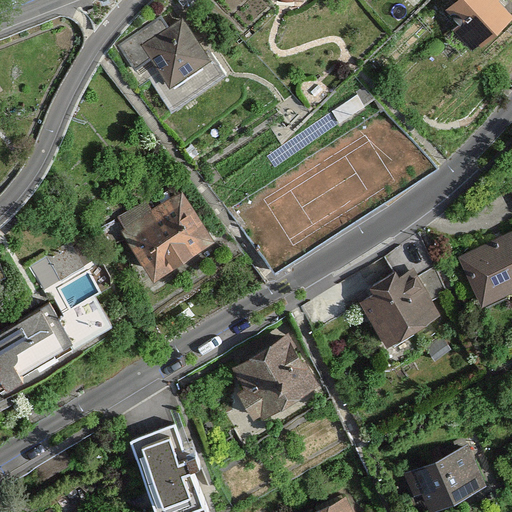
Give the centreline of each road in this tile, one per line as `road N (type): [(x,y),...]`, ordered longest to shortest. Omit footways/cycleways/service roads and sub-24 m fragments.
road 1 (residential): [(0,470),(445,180),(511,94)]
road 2 (residential): [(132,0),(92,45),(24,180),(0,207)]
